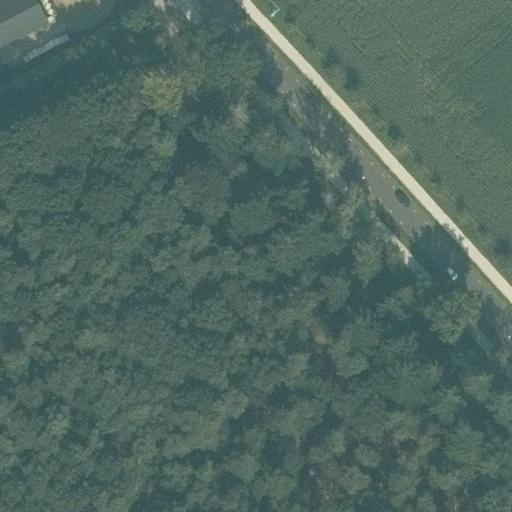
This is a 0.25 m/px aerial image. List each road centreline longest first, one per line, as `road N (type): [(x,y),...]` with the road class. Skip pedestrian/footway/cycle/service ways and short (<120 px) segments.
road 1 (tertiary): [(511,331),(209,0)]
road 2 (track): [(0,91),(169,0)]
